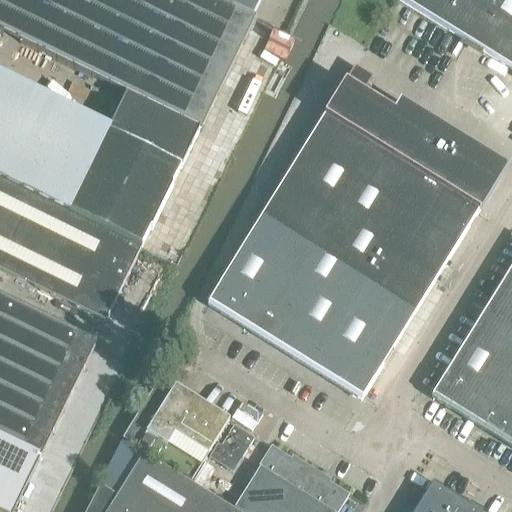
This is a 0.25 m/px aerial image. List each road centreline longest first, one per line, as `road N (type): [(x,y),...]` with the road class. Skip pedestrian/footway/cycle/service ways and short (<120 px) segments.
road 1 (unclassified): [(387,434),(391,408),(511,212)]
road 2 (unclassified): [(206,367),(333,441),(387,434)]
road 3 (unclassified): [(511,487),(419,430),(387,434)]
